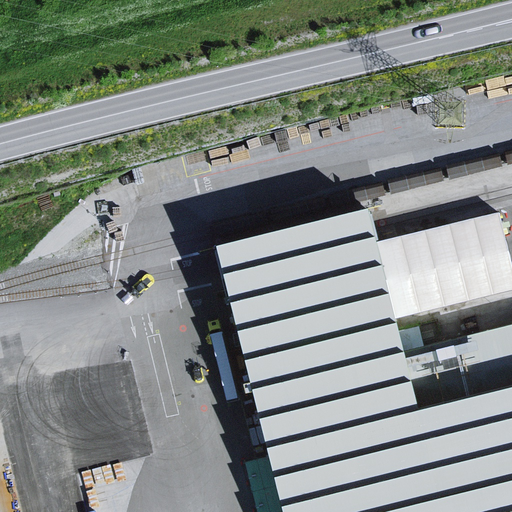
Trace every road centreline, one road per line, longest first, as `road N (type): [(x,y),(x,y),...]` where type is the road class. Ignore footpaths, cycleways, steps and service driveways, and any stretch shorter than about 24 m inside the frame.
road 1 (motorway): [(0,188),(511,58)]
road 2 (primary): [(0,144),(511,18)]
road 3 (motorway): [(359,0),(0,99)]
